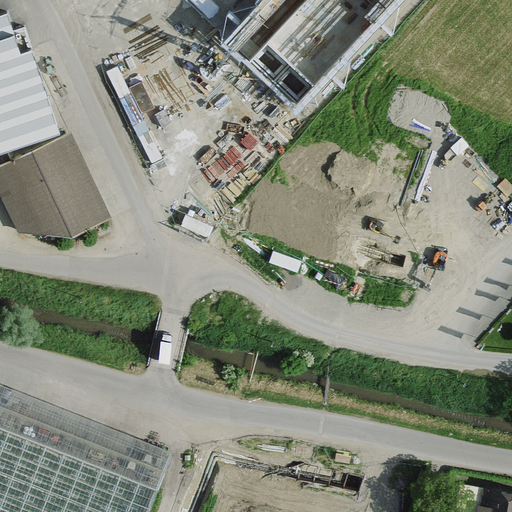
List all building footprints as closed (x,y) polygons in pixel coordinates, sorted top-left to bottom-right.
[(178,0),(207,27),(294,110),(399,0),(178,0)] [(0,115),(40,102),(25,54),(13,58),(0,15),(0,115)] [(66,135),(0,162),(0,194),(16,232),(65,233),(104,214),(66,135)] [(0,511),(147,511),(159,482),(0,418),(0,511)] [(511,511),(511,495),(479,490),(475,511),(511,511)]
